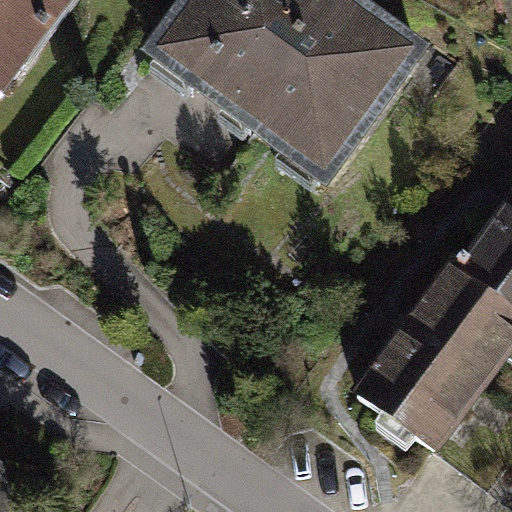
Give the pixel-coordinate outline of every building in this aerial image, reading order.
[(0,0),(0,109),(10,118),(92,0),(0,0)] [(349,0),(195,0),(143,78),(336,206),(435,57),(349,0)] [(511,183),(450,268),(511,314),(511,183)] [(444,262),(344,392),(431,459),(511,342),(511,314),(450,268),(444,262)] [(0,511),(11,511),(5,472),(0,469),(0,511)]
